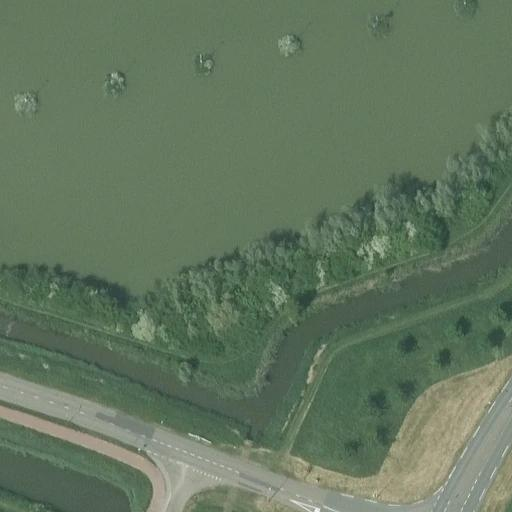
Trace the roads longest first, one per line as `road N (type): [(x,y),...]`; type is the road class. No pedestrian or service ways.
road 1 (unclassified): [(191,453),(0,387)]
road 2 (unclassified): [(333,511),(191,453)]
road 3 (secondary): [(450,511),(511,407)]
